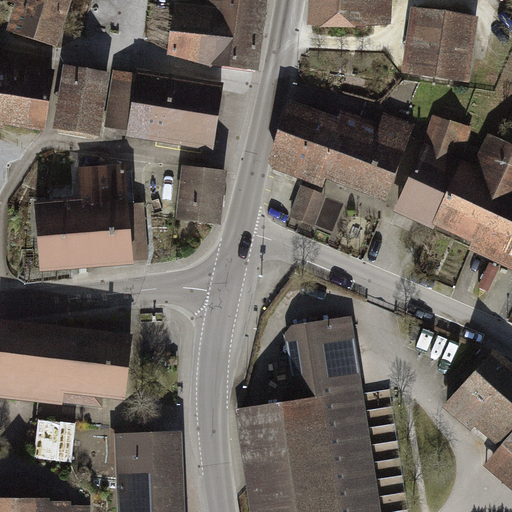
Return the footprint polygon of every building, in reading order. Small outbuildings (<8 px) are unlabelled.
[(13,0),(8,28),(52,42),(64,0),(13,0)] [(193,0),(193,8),(173,6),(166,54),(194,63),(252,70),(261,0),(193,0)] [(311,0),(310,21),(314,23),(314,27),(354,28),(354,22),(383,22),(383,0),(311,0)] [(470,18),(405,8),(395,72),(460,82),(470,18)] [(0,52),(0,126),(39,134),(50,70),(23,66),(25,57),(0,52)] [(64,68),(56,127),(97,133),(106,73),(64,68)] [(109,74),(101,126),(132,131),(131,138),(207,149),(217,83),(135,71),(134,78),(109,74)] [(322,186),(326,176),(384,198),(410,126),(387,117),(383,129),(344,114),(340,125),(292,108),(270,167),(322,186)] [(430,119),(390,212),(511,264),(511,155),(483,143),(473,168),(461,162),(472,136),(430,119)] [(82,197),(35,202),(41,272),(148,262),(143,203),(130,204),(126,165),(80,169),(82,197)] [(183,169),(178,219),(213,223),(219,173),(183,169)] [(316,225),(326,197),(302,188),(292,216),(316,225)] [(293,397),(231,407),(247,511),(373,511),(342,319),(282,329),(293,397)] [(124,338),(2,326),(0,348),(0,399),(93,408),(94,399),(117,402),(124,338)] [(511,372),(492,355),(446,408),(465,425),(470,419),(500,445),(483,465),(511,489),(511,372)] [(41,421),(37,461),(75,465),(79,425),(41,421)] [(179,511),(176,437),(113,440),(116,511),(179,511)] [(82,511),(83,503),(0,502),(0,511),(82,511)]
